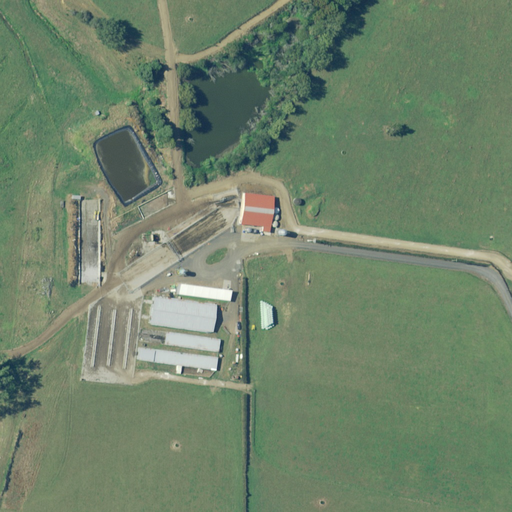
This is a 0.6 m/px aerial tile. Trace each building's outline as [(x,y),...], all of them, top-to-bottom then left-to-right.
[(223,229),(215,216),(177,241),(184,251),(199,241),(202,247),(217,237),(215,234),(223,229)] [(230,291),(179,284),(177,295),(229,301),(230,291)] [(216,305),(153,297),(150,325),(212,333),(216,305)] [(219,340),(166,332),(164,345),(218,352),(219,340)] [(217,358),(139,348),(137,360),(215,370),(217,358)]
